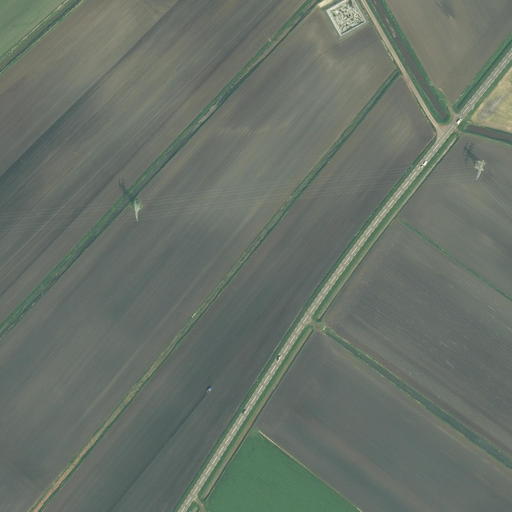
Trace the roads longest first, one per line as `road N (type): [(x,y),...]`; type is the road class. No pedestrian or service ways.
road 1 (secondary): [(181,511),(338,272),(446,133)]
road 2 (unclassified): [(446,133),(362,0)]
